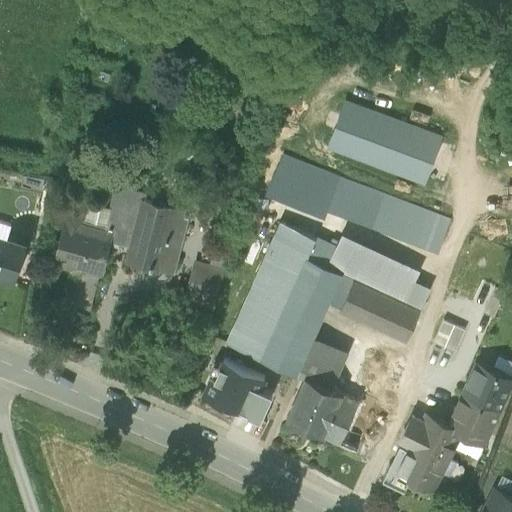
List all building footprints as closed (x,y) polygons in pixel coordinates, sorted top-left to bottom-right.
[(440,137),(344,101),(328,145),(424,180),(440,137)] [(240,152),(229,148),(226,156),(237,160),(240,152)] [(110,209),(88,203),(88,200),(70,196),(54,260),(81,267),(99,271),(101,272),(109,240),(130,245),(142,200),(144,194),(115,187),(110,209)] [(379,199),(350,188),(343,207),(373,218),(380,199),(379,199)] [(435,215),(381,195),(379,199),(380,199),(373,218),(426,237),(435,215)] [(142,200),(130,245),(127,259),(172,272),(188,212),(142,200)] [(447,220),(435,215),(426,237),(439,242),(447,220)] [(237,221),(224,217),(218,237),(220,238),(231,241),(231,240),(237,221)] [(335,247),(281,222),(228,340),(261,355),(306,256),(327,266),(335,247)] [(0,224),(0,240),(8,243),(13,229),(0,224)] [(342,235),(335,247),(327,266),(339,271),(353,278),(420,309),(430,288),(415,280),(420,272),(342,235)] [(231,241),(220,238),(210,268),(223,272),(225,262),(231,241)] [(0,240),(0,277),(14,282),(24,249),(8,243),(0,240)] [(327,266),(306,256),(261,355),(294,370),(325,301),(339,271),(327,266)] [(210,268),(196,264),(188,292),(188,293),(215,301),(223,272),(210,268)] [(81,267),(72,303),(89,308),(99,271),(81,267)] [(353,278),(339,271),(325,301),(339,308),(353,278)] [(420,309),(353,278),(339,308),(406,338),(420,309)] [(215,301),(188,293),(188,292),(184,291),(179,306),(211,315),(215,301)] [(454,347),(463,325),(440,316),(431,338),(454,347)] [(435,343),(426,363),(446,372),(455,352),(435,343)] [(341,356),(317,346),(305,373),(329,384),(341,356)] [(356,397),(342,390),(322,432),(356,448),(396,362),(376,352),(356,397)] [(265,374),(223,355),(215,373),(211,371),(203,388),(220,396),(221,394),(247,406),(247,408),(260,414),(272,389),(260,384),(265,374)] [(476,362),(448,422),(459,428),(484,440),(511,379),(476,362)] [(329,384),(305,373),(286,415),(322,432),(342,390),(329,384)] [(426,412),(398,467),(431,483),(459,428),(448,422),(426,412)] [(511,511),(511,495),(495,487),(482,511),(511,511)]
